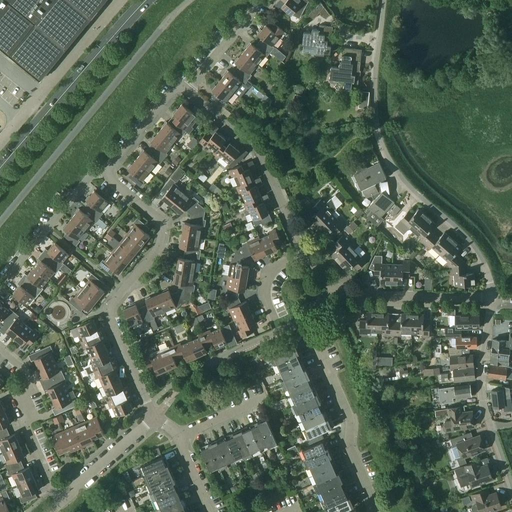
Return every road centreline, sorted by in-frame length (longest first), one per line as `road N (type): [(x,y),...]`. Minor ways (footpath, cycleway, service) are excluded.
road 1 (residential): [(491,298),(475,250),(384,153),(373,102),(382,0)]
road 2 (residential): [(153,417),(107,310),(159,247),(161,222),(108,173)]
road 3 (secondary): [(0,169),(147,0)]
road 4 (residential): [(307,253),(253,144),(187,90)]
road 5 (residential): [(491,298),(346,294),(307,253)]
road 6 (residential): [(511,490),(479,391),(491,298)]
road 7 (residential): [(375,511),(350,450),(351,419),(312,337)]
road 8 (unclassified): [(0,142),(121,0)]
road 9 (residential): [(61,501),(27,428),(27,378),(0,349)]
road 10 (residential): [(0,287),(89,178),(108,173)]
road 11 (residential): [(61,501),(153,417)]
road 12 (residential): [(108,173),(172,90),(187,90)]
